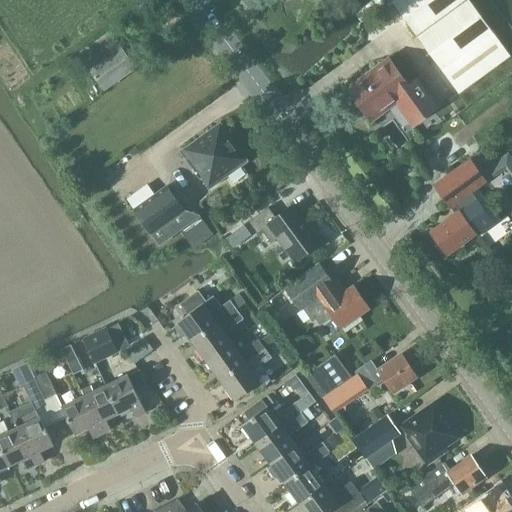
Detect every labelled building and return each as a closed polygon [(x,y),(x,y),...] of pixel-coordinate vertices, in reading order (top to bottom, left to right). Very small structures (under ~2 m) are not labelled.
[(391,0),(389,2),(459,95),(511,56),(468,0),(391,0)] [(121,35),(141,32),(139,19),(119,22),(121,35)] [(135,70),(110,34),(77,56),(102,93),(135,70)] [(394,103),(412,126),(438,107),(421,83),(409,92),(388,64),(365,81),(362,77),(347,88),(371,121),(394,103)] [(208,191),(247,163),(220,124),(178,153),(198,182),(200,180),(208,191)] [(97,166),(104,177),(129,159),(121,148),(97,166)] [(478,153),(469,159),(480,175),(488,169),(489,169),(488,167),(478,153)] [(458,212),(430,232),(446,256),(477,234),(479,237),(497,225),(473,190),(485,182),(480,175),(469,159),(434,184),(450,206),(453,204),(458,212)] [(184,211),(167,186),(134,210),(152,234),(184,211)] [(268,208),(249,222),(257,234),(262,231),(271,244),(276,240),(294,264),(324,243),(306,219),(305,221),(293,204),(275,217),(268,208)] [(321,263),(285,290),(299,311),(303,309),(312,322),(315,319),(320,326),(331,318),(339,329),(368,309),(352,286),(346,291),(342,294),(335,285),(336,284),(321,263)] [(186,335),(191,342),(235,310),(229,301),(220,307),(212,297),(205,302),(197,291),(179,305),(186,315),(177,322),(178,324),(175,326),(175,330),(179,336),(183,337),(186,335)] [(239,293),(230,300),(236,309),(246,303),(239,293)] [(223,333),(242,319),(235,310),(191,342),(205,362),(231,343),(223,333)] [(106,329),(83,340),(94,364),(117,353),(106,329)] [(264,332),(256,338),(257,340),(264,349),(272,343),(264,332)] [(238,354),(231,343),(205,362),(219,381),(263,349),(256,340),(238,354)] [(67,362),(75,358),(69,345),(61,349),(67,362)] [(251,372),(270,359),(263,349),(219,381),(234,401),(259,383),(251,372)] [(364,383),(362,383),(367,390),(368,392),(383,381),(392,394),(417,377),(402,354),(380,369),(362,381),(364,383)] [(336,355),(306,377),(322,398),(352,377),(336,355)] [(77,357),(75,358),(67,362),(73,375),(83,370),(77,357)] [(47,406),(44,401),(34,378),(27,364),(12,371),(21,389),(23,388),(34,411),(13,421),(34,466),(43,462),(39,452),(52,445),(36,411),(47,406)] [(139,371),(104,387),(117,414),(130,408),(134,418),(144,414),(139,404),(140,404),(135,392),(147,386),(139,371)] [(45,373),(34,378),(44,401),(55,395),(45,373)] [(352,377),(322,398),(333,414),(367,390),(362,383),(364,383),(357,373),(352,377)] [(104,387),(94,392),(91,385),(80,390),(84,397),(83,397),(100,434),(110,430),(105,420),(117,414),(104,387)] [(301,398),(293,404),(299,413),(307,407),(315,402),(309,393),(301,398)] [(87,429),(91,439),(100,434),(83,397),(60,408),(73,435),(87,429)] [(248,420),(241,425),(256,445),(299,413),(293,404),(274,418),(266,407),(260,400),(243,413),(248,420)] [(445,447),(458,438),(434,402),(400,425),(421,455),(419,456),(425,466),(448,451),(445,447)] [(307,407),(299,413),(307,423),(315,418),(307,407)] [(299,413),(256,445),(270,465),(295,447),(288,437),(307,423),(299,413)] [(365,459),(400,434),(387,415),(351,440),(365,459)] [(0,436),(0,449),(8,466),(21,460),(25,470),(34,466),(13,421),(16,429),(0,436)] [(334,434),(328,438),(334,448),(338,445),(344,441),(337,432),(334,434)] [(269,468),(269,471),(275,479),(277,479),(280,477),(285,484),(328,452),(322,445),(321,443),(302,457),(295,447),(270,465),(272,466),(269,468)] [(0,482),(0,483),(0,482),(0,470),(8,466),(0,449),(0,482)] [(328,452),(285,484),(299,503),(323,485),(332,479),(325,469),(335,462),(328,452)] [(444,462),(408,488),(422,508),(454,485),(461,495),(486,478),(470,456),(450,470),(444,462)] [(323,485),(299,503),(304,511),(351,511),(360,505),(364,502),(349,482),(331,495),(323,485)] [(509,511),(508,510),(509,509),(496,490),(468,509),(470,511),(509,511)] [(178,500),(153,511),(202,511),(196,503),(185,511),(178,500)] [(368,510),(366,511),(379,511),(382,510),(376,502),(367,508),(368,510)]
